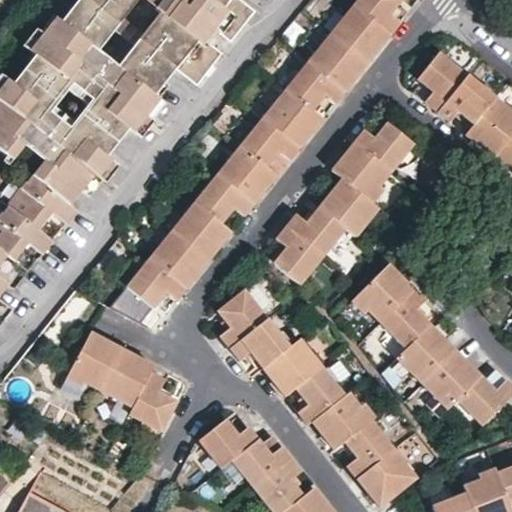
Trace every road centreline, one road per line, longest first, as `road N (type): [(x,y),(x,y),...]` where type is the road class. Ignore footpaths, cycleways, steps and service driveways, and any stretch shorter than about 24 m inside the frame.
road 1 (residential): [(356,511),(260,394),(211,376),(168,335),(378,77)]
road 2 (residential): [(0,353),(289,0)]
road 3 (residential): [(465,163),(406,239),(408,259),(453,301)]
road 4 (residential): [(378,77),(465,163)]
